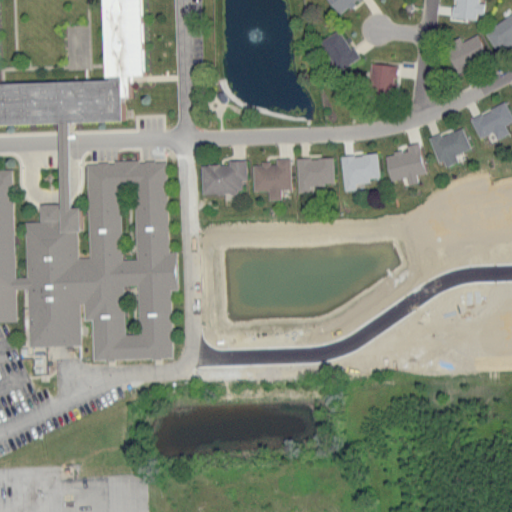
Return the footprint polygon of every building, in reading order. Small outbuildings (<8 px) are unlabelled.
[(0,0),(0,122),(123,119),(122,75),(141,74),(139,0),(0,0)] [(328,0),(337,13),(356,0),(328,0)] [(478,2),(477,0),(453,0),(452,15),(482,17),(483,2),(478,2)] [(511,11),(483,31),(497,52),(511,41),(511,11)] [(334,70),(356,58),(339,28),(317,40),(334,70)] [(458,37),(443,44),(454,68),(485,53),(476,33),(460,41),(458,37)] [(369,92),(392,92),(393,64),(370,63),(369,92)] [(478,137),(492,130),(496,138),(508,132),(504,123),(511,118),(504,101),(469,117),(478,137)] [(441,167),(457,161),(454,153),(469,147),(462,126),(430,137),(441,167)] [(383,155),(390,180),(405,176),(407,183),(417,181),(415,174),(424,171),(416,141),(405,144),(406,149),(383,155)] [(342,189),(355,188),(355,182),(369,181),(369,176),(378,176),(377,152),(340,154),(342,189)] [(297,192),(309,191),(308,183),(333,183),(332,156),(296,157),(297,192)] [(252,163),(253,189),(267,189),(267,198),(279,198),(279,188),(290,188),(289,157),(275,157),(275,162),(252,163)] [(200,164),(201,193),(241,191),(241,179),(246,179),(245,158),(226,159),(226,163),(200,164)] [(172,357),(166,159),(85,161),(88,257),(78,257),(76,206),(67,206),(67,190),(58,190),(59,202),(38,203),(39,220),(24,221),(25,276),(13,276),(10,170),(0,169),(0,320),(15,320),(14,288),(26,287),(28,345),(85,344),(86,359),(172,357)]
